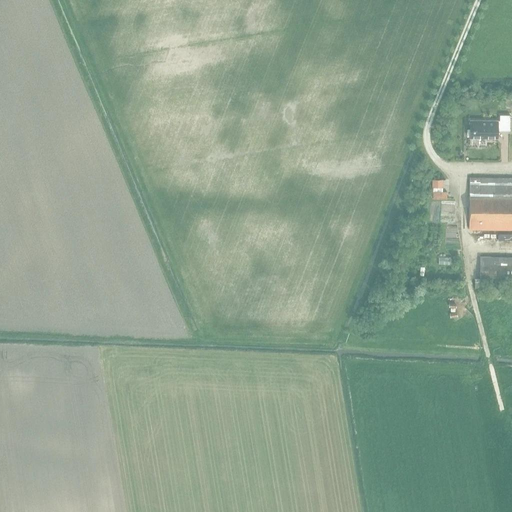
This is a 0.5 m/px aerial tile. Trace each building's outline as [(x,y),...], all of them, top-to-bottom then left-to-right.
[(467,136),(470,136),(470,138),(497,138),(497,129),(501,130),(509,130),(510,115),(500,115),(500,120),(470,120),(470,129),(467,129),(467,136)] [(511,177),(470,177),(470,230),(511,230),(511,177)] [(433,188),(444,188),(443,179),(433,179),(433,188)] [(433,216),(450,216),(451,204),(453,204),(453,197),(448,197),(448,192),(434,191),(433,216)] [(511,281),(511,257),(481,257),(480,281),(511,281)]
